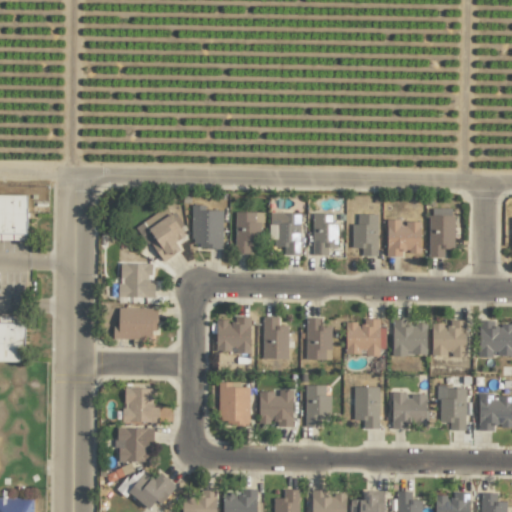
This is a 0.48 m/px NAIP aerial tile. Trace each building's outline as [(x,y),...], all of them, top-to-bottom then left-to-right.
[(26,195),(0,194),(0,234),(25,234),(26,195)] [(222,210),(206,210),(206,205),(191,205),(190,247),(221,247),(222,210)] [(136,226),(161,262),(181,249),(177,244),(186,238),(165,206),(136,226)] [(261,246),(261,211),(234,212),(234,254),(250,254),(250,246),(261,246)] [(298,255),(299,213),(269,212),(268,239),(275,239),(275,247),(284,247),(283,254),(298,255)] [(312,255),(327,255),(327,247),(338,247),(337,223),(332,223),(332,213),(311,213),(312,255)] [(351,248),(361,248),(361,256),(377,256),(377,214),(356,214),(356,223),(351,223),(351,248)] [(427,257),(443,257),(443,248),(453,248),(454,216),(428,215),(427,257)] [(419,221),(401,221),(401,220),(385,220),(385,256),(402,256),(402,252),(419,252),(419,221)] [(117,297),(153,297),(153,281),(150,280),(150,263),(120,262),(120,283),(117,283),(117,297)] [(112,338),(154,339),(154,308),(118,308),(117,326),(112,326),(112,338)] [(215,352),(233,351),(233,354),(249,353),(248,316),(230,316),(230,319),(215,319),(215,352)] [(277,316),(261,316),(262,359),(287,359),(286,326),(277,326),(277,316)] [(330,325),(321,325),(322,317),(305,317),(304,359),(330,360),(330,325)] [(345,352),(364,352),(364,355),(378,355),(378,349),(384,349),(384,327),(378,327),(378,319),(359,319),(359,322),(344,322),(345,352)] [(430,355),(448,356),(448,357),(464,357),(465,320),(447,320),(447,324),(431,323),(430,355)] [(425,321),(390,321),(391,355),(426,355),(425,321)] [(511,322),(478,321),(477,357),(491,358),(491,354),(511,355),(511,324),(511,322)] [(0,361),(23,362),(23,323),(0,322),(0,361)] [(217,382),(217,425),(248,424),(248,387),(239,387),(239,382),(217,382)] [(324,385),(305,385),(304,427),(319,427),(319,419),(329,419),(329,395),(324,395),(324,385)] [(352,420),(363,420),(362,428),(378,429),(378,387),(352,386),(352,420)] [(464,387),(437,387),(437,422),(448,422),(448,430),(464,430),(464,387)] [(157,422),(157,406),(152,406),(152,388),(124,388),(124,408),(121,408),(120,422),(157,422)] [(257,390),(258,423),(275,422),(275,427),(291,426),(291,390),(257,390)] [(404,391),(390,391),(391,427),(426,427),(425,394),(404,394),(404,391)] [(478,431),(496,430),(496,427),(511,427),(511,394),(477,394),(478,431)] [(152,428),(117,427),(116,461),(149,462),(149,444),(152,444),(152,428)] [(159,504),(175,486),(158,471),(152,477),(145,471),(127,491),(147,509),(155,500),(159,504)] [(181,493),(180,511),(215,511),(215,490),(198,489),(198,493),(181,493)] [(255,511),(255,489),(235,489),(235,491),(221,491),(220,511),(255,511)] [(297,511),(298,489),(283,489),(282,498),(273,497),(272,511),(297,511)] [(344,511),(344,492),(331,493),(331,489),(310,490),(310,511),(344,511)] [(382,511),(383,490),(360,490),(360,499),(348,499),(347,511),(382,511)] [(420,511),(420,500),(409,499),(410,491),(395,491),(394,511),(420,511)] [(433,511),(467,511),(468,492),(450,492),(450,496),(434,496),(433,511)] [(480,511),(504,511),(505,501),(495,501),(495,493),(481,492),(480,511)]
